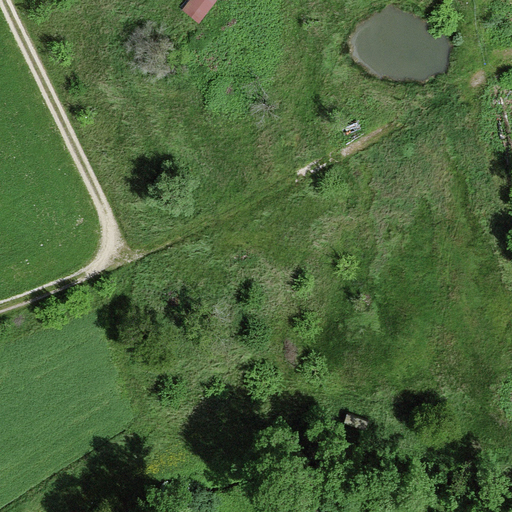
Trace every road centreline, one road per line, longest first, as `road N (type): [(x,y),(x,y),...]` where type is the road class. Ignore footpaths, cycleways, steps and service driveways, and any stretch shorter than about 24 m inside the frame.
road 1 (track): [(4,0),(121,254)]
road 2 (track): [(381,146),(511,75)]
